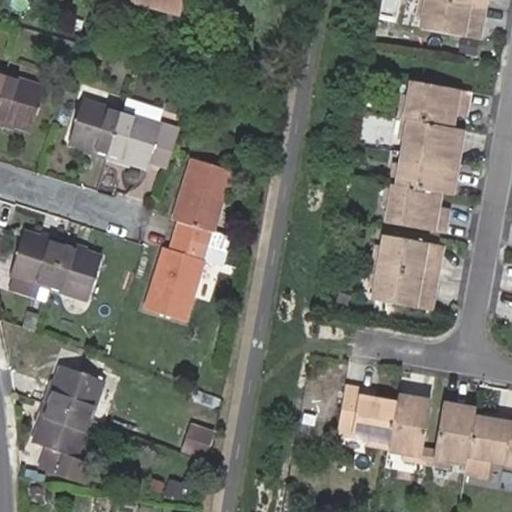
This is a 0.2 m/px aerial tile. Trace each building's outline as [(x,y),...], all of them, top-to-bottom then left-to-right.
[(121,0),(179,16),(183,0),(121,0)] [(423,0),(421,14),(419,28),(468,36),(469,26),(479,27),(482,3),(462,0),(423,0)] [(469,26),(468,36),(470,36),(477,38),(479,27),(469,26)] [(5,75),(0,91),(0,126),(5,128),(7,124),(15,126),(30,131),(43,88),(5,75)] [(454,126),(456,115),(457,106),(465,107),(468,90),(410,81),(407,100),(404,118),(408,119),(442,124),(454,126)] [(404,118),(407,100),(401,99),(398,117),(400,117),(402,117),(404,118)] [(92,156),(107,161),(122,113),(83,102),(69,144),(84,149),(93,152),(92,156)] [(464,116),(465,107),(457,106),(456,115),(464,116)] [(122,113),(107,161),(120,165),(121,161),(129,164),(146,169),(160,126),(122,113)] [(408,119),(404,118),(402,117),(400,117),(397,137),(404,139),(408,119)] [(408,119),(404,139),(402,152),(448,159),(450,148),(458,149),(462,127),(454,126),(442,124),(408,119)] [(456,161),(458,149),(450,148),(448,159),(456,161)] [(448,159),(402,152),(399,169),(396,188),(409,190),(443,195),(450,196),(454,171),(447,170),(448,159)] [(454,171),(456,161),(448,159),(447,170),(454,171)] [(179,223),(174,236),(224,253),(229,239),(213,234),(233,172),(192,160),(172,221),(179,223)] [(396,188),(399,169),(392,167),(389,186),(392,187),(396,188)] [(389,207),(392,187),(389,186),(386,186),(383,206),(389,207)] [(440,214),(441,207),(441,206),(443,195),(409,190),(396,188),(392,187),(389,207),(386,223),(444,232),(447,216),(440,214)] [(441,207),(440,214),(447,216),(448,208),(441,206),(441,207)] [(40,287),(48,290),(64,242),(50,237),(48,242),(40,239),(24,233),(10,277),(40,287)] [(48,242),(50,237),(41,234),(40,239),(48,242)] [(437,276),(441,255),(432,254),(434,244),(385,235),(383,247),(380,265),(437,276)] [(222,268),(227,254),(224,253),(174,236),(169,252),(164,250),(145,311),(186,323),(204,263),(222,268)] [(64,242),(48,290),(88,302),(102,260),(84,254),(75,251),(77,247),(64,242)] [(432,254),(441,255),(442,245),(434,244),(432,254)] [(380,265),(383,247),(375,246),(373,264),(380,265)] [(373,264),(369,283),(377,284),(380,265),(373,264)] [(377,284),(374,296),(423,305),(425,295),(434,296),(437,276),(380,265),(377,284)] [(35,302),(40,287),(10,277),(6,291),(35,302)] [(432,306),(434,296),(425,295),(423,305),(432,306)] [(42,404),(89,421),(103,383),(61,367),(55,382),(52,390),(48,388),(42,404)] [(337,433),(368,439),(374,440),(390,443),(389,450),(403,452),(423,456),(425,447),(433,402),(397,397),(396,404),(374,400),(373,400),(360,397),(361,391),(345,388),(337,433)] [(375,394),(361,391),(360,397),(373,400),(374,400),(375,394)] [(76,458),(89,421),(42,404),(37,419),(42,421),(39,429),(34,445),(48,450),(41,470),(74,481),(81,459),(76,458)] [(434,458),(451,461),(466,463),(467,455),(474,417),(475,410),(443,405),(436,450),(434,458)] [(511,416),(501,415),(500,421),(511,423),(511,416)] [(474,417),(467,455),(489,459),(511,463),(511,423),(500,421),(474,417)] [(202,459),(210,437),(193,430),(184,452),(202,459)] [(374,440),(368,439),(367,446),(389,450),(390,443),(374,440)] [(423,456),(403,452),(402,459),(427,463),(429,448),(425,447),(423,456)] [(434,458),(436,450),(429,448),(427,463),(450,467),(451,461),(434,458)] [(467,455),(466,463),(488,467),(489,459),(467,455)] [(89,463),(81,459),(74,481),(82,483),(89,463)]
